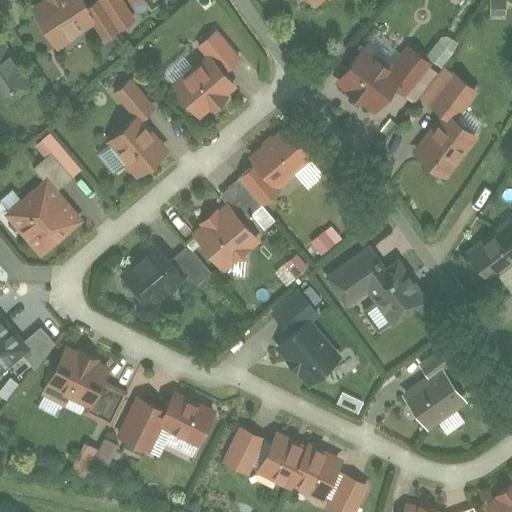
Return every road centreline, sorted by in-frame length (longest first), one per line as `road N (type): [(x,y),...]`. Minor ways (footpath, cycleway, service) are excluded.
road 1 (residential): [(511,446),(481,470),(422,470),(84,318),(74,308),(70,278),(128,220)]
road 2 (residential): [(295,78),(511,375)]
road 3 (residential): [(128,220),(295,78)]
